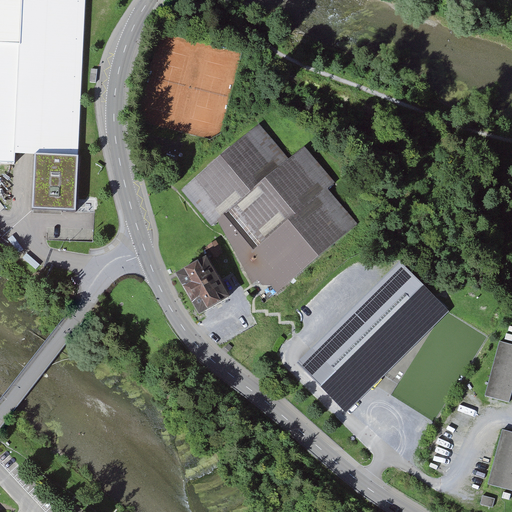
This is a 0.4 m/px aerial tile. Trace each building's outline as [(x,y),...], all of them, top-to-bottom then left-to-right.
[(0,0),(0,166),(15,167),(16,153),(38,154),(78,156),(85,0),(0,0)] [(275,293),(358,229),(316,175),(324,169),(305,146),(287,160),(262,128),(183,189),(212,227),(215,225),(258,281),(263,278),(275,293)] [(78,156),(38,154),(35,210),(74,212),(78,156)] [(205,252),(212,264),(222,258),(214,246),(205,252)] [(196,320),(228,303),(204,259),(179,273),(187,288),(181,291),(196,320)] [(297,367),(346,416),(448,315),(399,266),(297,367)] [(483,398),(509,405),(511,394),(511,345),(500,342),(483,398)] [(489,486),(511,492),(511,433),(504,432),(489,486)]
